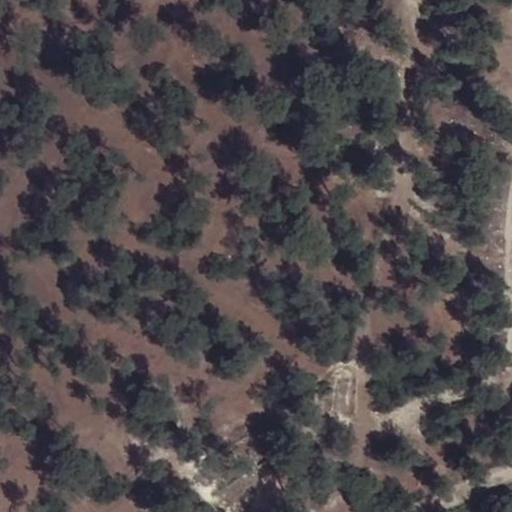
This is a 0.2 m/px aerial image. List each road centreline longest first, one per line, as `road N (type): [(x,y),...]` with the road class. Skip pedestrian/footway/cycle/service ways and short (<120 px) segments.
road 1 (track): [(345,511),(367,420),(366,321),(411,97),(406,18),(395,0)]
road 2 (track): [(511,371),(501,384),(367,420)]
road 3 (track): [(398,511),(511,471)]
